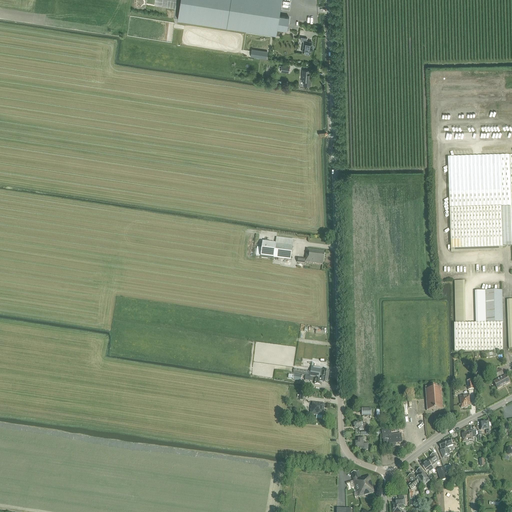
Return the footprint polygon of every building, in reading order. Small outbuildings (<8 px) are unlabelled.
[(180,0),(178,20),(276,35),(277,29),(287,30),(289,17),(279,16),(281,0),(180,0)] [(306,41),(307,38),(301,38),(300,41),(304,41),(302,52),(306,53),(305,54),(309,55),(310,54),(311,49),(312,50),(312,46),(311,46),(312,42),(306,41)] [(252,50),(251,57),(266,59),(267,53),(252,50)] [(303,85),(311,86),(311,79),(311,74),(310,74),(310,70),(303,70),(302,81),(304,81),(303,85)] [(511,155),(448,158),(451,243),(502,241),(502,246),(511,245),(511,155)] [(293,246),(263,242),(261,256),(291,260),(293,246)] [(297,262),(305,263),(305,261),(323,264),(324,250),(307,247),(305,259),(298,258),(297,262)] [(454,281),(455,320),(465,320),(464,281),(454,281)] [(503,323),(502,290),(485,291),(486,323),(503,323)] [(455,324),(454,324),(454,352),(503,351),(502,323),(486,323),(477,323),(463,324),(455,324)] [(496,367),(491,370),(497,380),(493,382),(497,390),(509,383),(505,376),(502,377),(501,375),(503,374),(500,369),(498,370),(496,367)] [(311,368),(310,377),(322,378),(328,380),(329,371),(311,368)] [(425,387),(426,411),(443,409),(442,386),(425,387)] [(468,407),(468,406),(471,406),(470,395),(459,396),(461,408),(468,407)] [(311,415),(323,416),(324,404),(313,403),(313,406),(311,406),(311,410),(311,415)] [(488,420),(480,421),(481,429),(486,429),(487,433),(490,433),(489,423),(491,422),(491,419),(488,419),(488,420)] [(395,443),(402,443),(401,434),(388,436),(388,430),(381,431),(382,440),(383,439),(384,449),(396,448),(395,443)] [(469,441),(473,441),(473,438),(475,438),(474,431),(468,431),(468,432),(466,433),(466,434),(462,434),(463,442),(469,442),(469,441)] [(360,449),(363,449),(363,451),(369,451),(369,444),(363,444),(363,438),(357,438),(357,442),(355,442),(355,448),(360,447),(360,449)] [(450,455),(449,453),(447,448),(448,447),(445,441),(439,444),(442,450),(440,451),(444,458),(450,455)] [(431,458),(428,460),(432,466),(439,461),(437,459),(438,458),(434,454),(430,456),(431,458)] [(421,465),(426,471),(428,470),(429,472),(434,469),(432,466),(428,460),(421,465)] [(438,473),(440,481),(447,479),(443,468),(437,470),(438,473)] [(416,472),(419,476),(416,478),(422,486),(424,483),(425,484),(426,483),(430,480),(420,469),(416,472)] [(359,471),(351,474),(357,493),(358,492),(359,497),(374,492),(369,476),(361,479),(359,471)] [(407,478),(412,483),(411,484),(408,486),(411,490),(418,484),(416,480),(412,474),(407,478)] [(395,503),(393,504),(393,511),(401,511),(401,509),(405,509),(404,505),(405,505),(404,497),(399,497),(400,500),(395,500),(395,503)]
